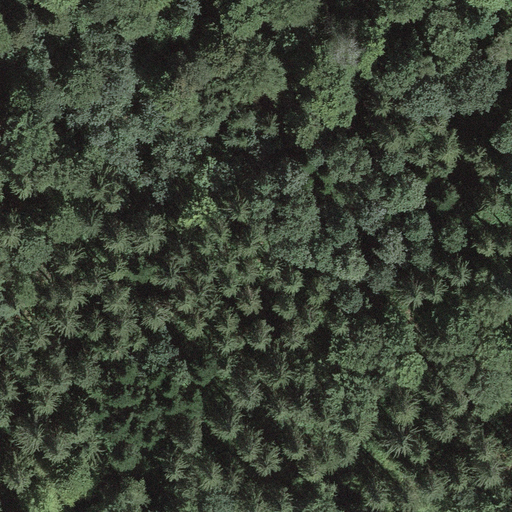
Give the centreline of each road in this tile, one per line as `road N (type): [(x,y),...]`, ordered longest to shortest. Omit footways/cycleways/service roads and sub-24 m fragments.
road 1 (track): [(230,0),(289,33),(447,82),(496,125),(511,158)]
road 2 (track): [(125,511),(76,449),(0,403)]
